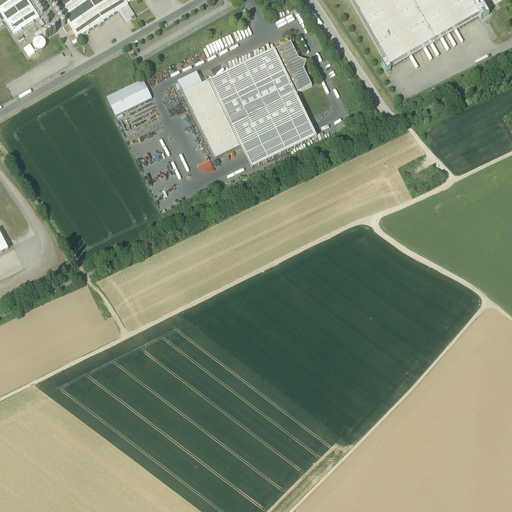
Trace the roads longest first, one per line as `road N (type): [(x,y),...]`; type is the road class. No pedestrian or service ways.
road 1 (track): [(0,399),(355,224),(511,160)]
road 2 (track): [(488,314),(291,511)]
road 3 (unclassified): [(0,114),(202,0)]
road 4 (track): [(0,143),(126,337)]
road 5 (track): [(488,314),(367,221)]
road 6 (unclassified): [(402,121),(311,0)]
